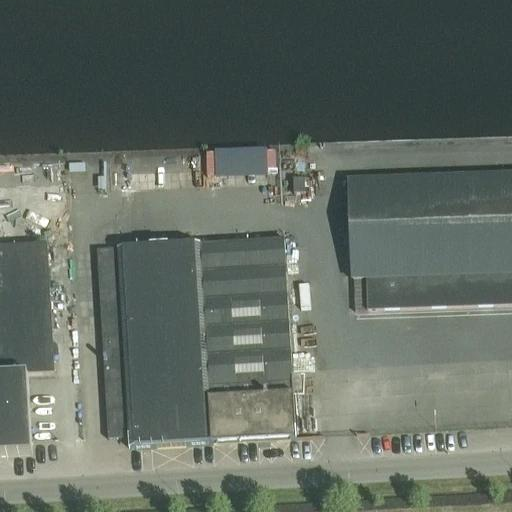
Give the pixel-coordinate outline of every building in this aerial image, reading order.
[(368,284),(369,314),(511,309),(511,177),(348,183),(352,284),(355,284),(368,284)] [(306,180),(294,181),(295,196),(306,196),(306,180)] [(131,452),(297,442),(285,242),(98,254),(108,422),(109,442),(130,441),(131,452)] [(0,460),(33,458),(28,379),(56,378),(48,248),(0,251),(0,460)] [(368,284),(355,284),(356,314),(369,314),(368,284)]
